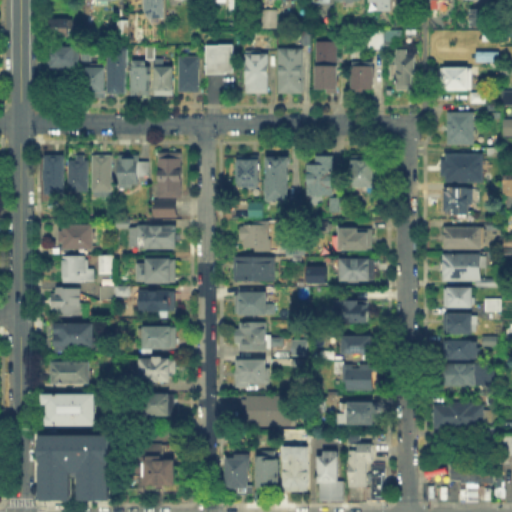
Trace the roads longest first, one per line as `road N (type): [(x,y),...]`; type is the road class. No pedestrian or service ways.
road 1 (residential): [(0,121),(406,122)]
road 2 (residential): [(406,122),(407,511)]
road 3 (tertiary): [(20,122),(20,511)]
road 4 (residential): [(205,123),(206,511)]
road 5 (tertiary): [(19,0),(20,122)]
